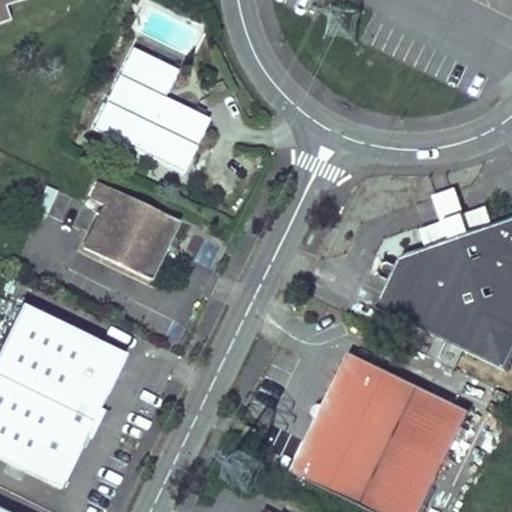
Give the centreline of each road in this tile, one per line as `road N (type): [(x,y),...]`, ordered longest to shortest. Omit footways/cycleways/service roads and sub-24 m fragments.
road 1 (residential): [(149,511),(334,132)]
road 2 (residential): [(511,114),(436,147),(385,147),(334,132)]
road 3 (residential): [(334,132),(293,105),(261,67),(238,0)]
